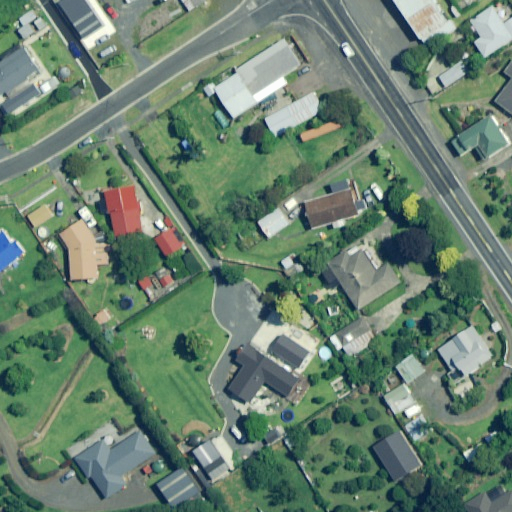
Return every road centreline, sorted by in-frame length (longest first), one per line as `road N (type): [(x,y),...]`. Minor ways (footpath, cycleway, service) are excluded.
road 1 (primary): [(325,0),(511,278)]
road 2 (unclassified): [(0,171),(274,0)]
